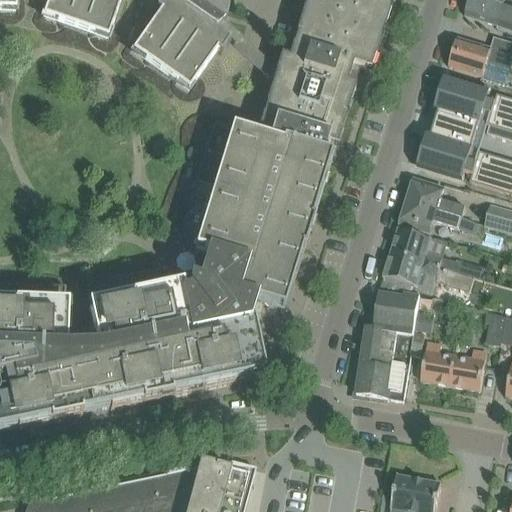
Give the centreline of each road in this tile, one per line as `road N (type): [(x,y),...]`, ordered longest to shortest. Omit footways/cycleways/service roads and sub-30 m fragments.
road 1 (unclassified): [(306,407),(438,0)]
road 2 (unclassified): [(0,471),(306,407)]
road 3 (unclassified): [(484,439),(306,407)]
